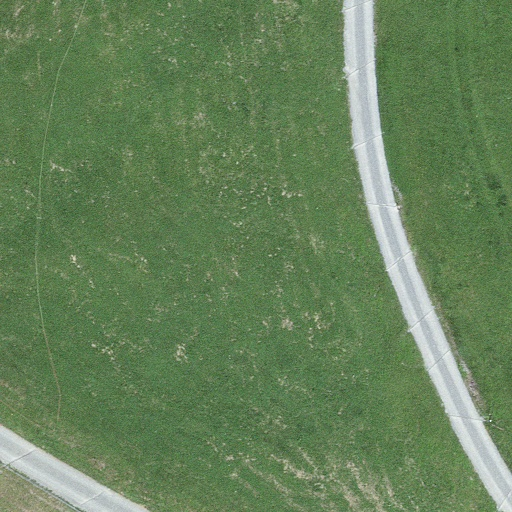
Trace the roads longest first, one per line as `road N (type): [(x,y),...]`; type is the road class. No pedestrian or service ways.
road 1 (track): [(511,503),(429,338),(360,99),(361,0)]
road 2 (track): [(0,436),(117,511)]
